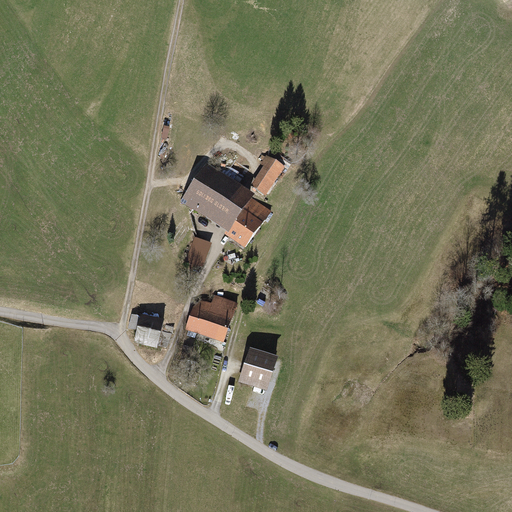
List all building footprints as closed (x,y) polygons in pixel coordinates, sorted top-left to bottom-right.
[(255,189),(268,197),(287,170),(269,158),(264,166),(268,169),(255,189)] [(228,238),(248,252),(273,214),(256,203),(259,199),(208,165),(182,204),(230,236),(228,238)] [(213,247),(198,241),(188,265),(203,271),(213,247)] [(218,300),(215,310),(197,303),(187,330),(225,345),(236,317),(233,317),(237,307),(218,300)] [(143,319),(133,317),(129,332),(140,335),(137,346),(160,352),(167,323),(143,317),(143,319)] [(252,353),(242,384),(269,393),(279,362),(252,353)]
